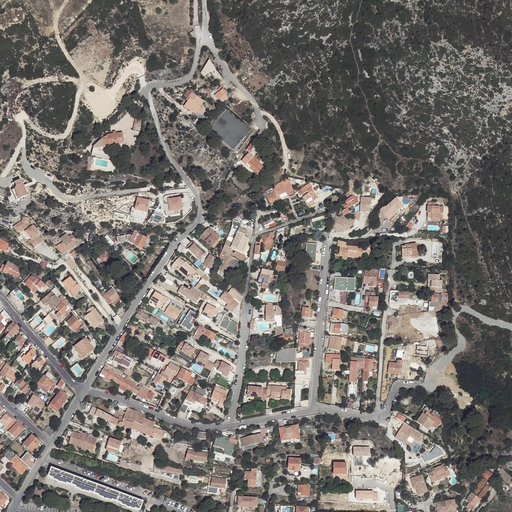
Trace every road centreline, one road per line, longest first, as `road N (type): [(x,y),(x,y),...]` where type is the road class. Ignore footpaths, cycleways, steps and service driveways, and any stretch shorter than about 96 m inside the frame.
road 1 (residential): [(84,389),(200,211),(159,129),(149,86),(189,75),(203,39),(253,101),(254,129)]
road 2 (residential): [(312,214),(255,237),(229,426)]
road 3 (residential): [(327,241),(312,409)]
road 4 (residential): [(229,426),(198,428),(84,389)]
road 5 (residential): [(421,385),(461,344),(457,310),(511,327)]
road 6 (residential): [(84,389),(0,298)]
